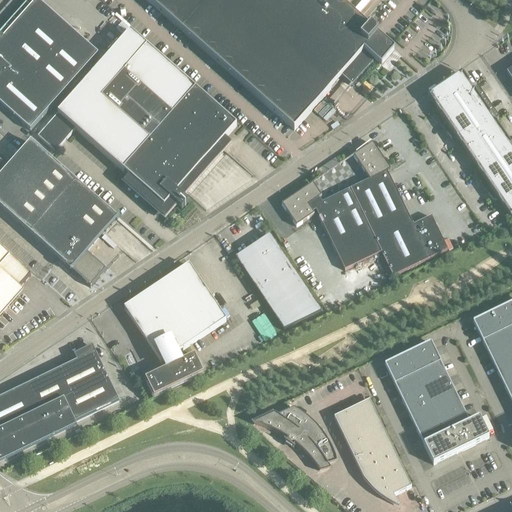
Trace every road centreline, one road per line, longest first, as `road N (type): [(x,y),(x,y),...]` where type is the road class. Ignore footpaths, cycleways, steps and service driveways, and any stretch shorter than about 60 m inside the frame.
road 1 (unclassified): [(448,0),(471,20),(464,56),(0,369)]
road 2 (unclassified): [(439,511),(369,364),(442,330),(511,470)]
road 3 (secondary): [(293,511),(233,461),(188,449),(130,459),(24,511)]
road 4 (secondary): [(63,511),(138,475),(190,465),(233,479),(275,511)]
road 5 (unclassified): [(511,431),(457,322),(511,296)]
